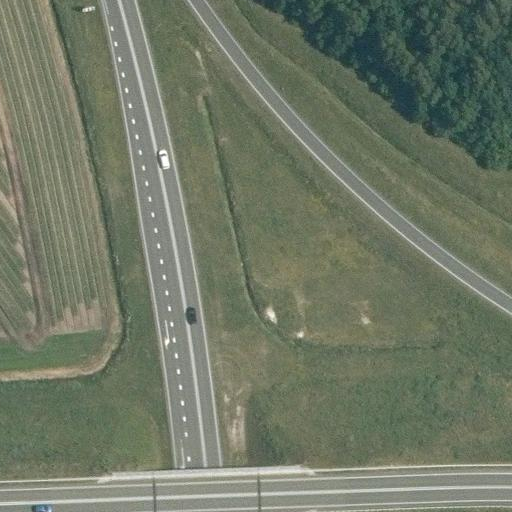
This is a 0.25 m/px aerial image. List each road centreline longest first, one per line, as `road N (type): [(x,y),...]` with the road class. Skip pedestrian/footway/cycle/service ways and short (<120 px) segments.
road 1 (trunk): [(208,511),(168,212),(118,0)]
road 2 (trunk): [(511,487),(0,505)]
road 3 (trunk): [(511,304),(400,227),(273,100),(198,0)]
